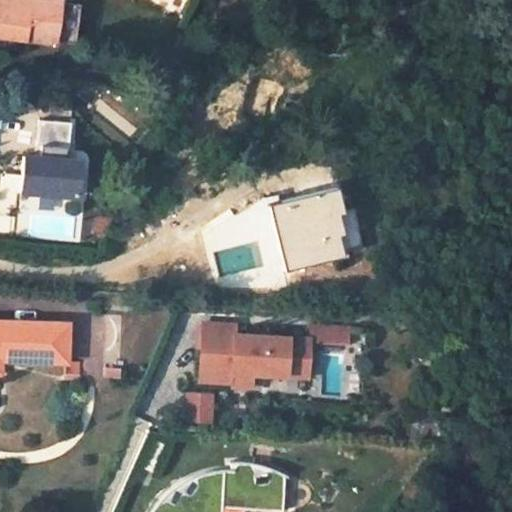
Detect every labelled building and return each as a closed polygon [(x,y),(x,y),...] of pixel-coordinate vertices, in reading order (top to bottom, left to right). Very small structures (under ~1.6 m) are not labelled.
[(0,0),(0,30),(43,35),(47,0),(0,0)] [(47,136),(46,146),(70,148),(70,137),(76,137),(78,113),(46,111),(45,136),(47,136)] [(28,179),(85,182),(87,149),(70,148),(46,146),(31,145),(28,179)] [(85,191),(85,182),(28,179),(28,188),(85,191)] [(344,217),(348,217),(344,194),(273,209),(289,275),(344,261),(343,240),(346,239),(344,217)] [(101,216),(112,221),(120,204),(109,200),(101,216)] [(18,232),(81,234),(81,210),(19,208),(18,232)] [(0,312),(0,365),(3,365),(3,349),(69,350),(70,314),(0,312)] [(350,350),(351,324),(307,323),(307,333),(238,332),(238,320),(200,319),(198,388),(311,390),(312,349),(350,350)] [(184,390),(184,421),(214,422),(214,390),(184,390)] [(223,466),(221,511),(283,511),(285,468),(223,466)]
